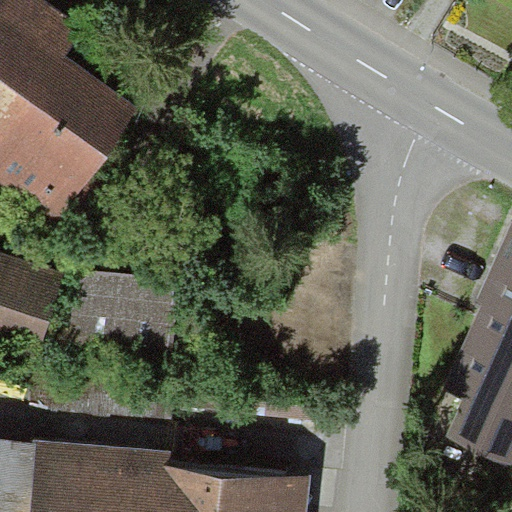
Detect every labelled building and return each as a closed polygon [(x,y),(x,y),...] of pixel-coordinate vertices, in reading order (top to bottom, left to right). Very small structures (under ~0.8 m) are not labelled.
[(62,36),(78,14),(58,0),(0,0),(0,165),(69,214),(103,165),(91,157),(139,90),(62,36)] [(511,229),(480,303),(432,416),(511,450),(511,229)] [(65,269),(0,249),(0,363),(33,374),(65,269)] [(181,277),(78,266),(68,371),(170,381),(181,277)] [(305,511),(308,475),(167,464),(168,450),(38,439),(37,447),(31,511),(305,511)] [(0,511),(31,511),(37,447),(0,441),(0,511)]
